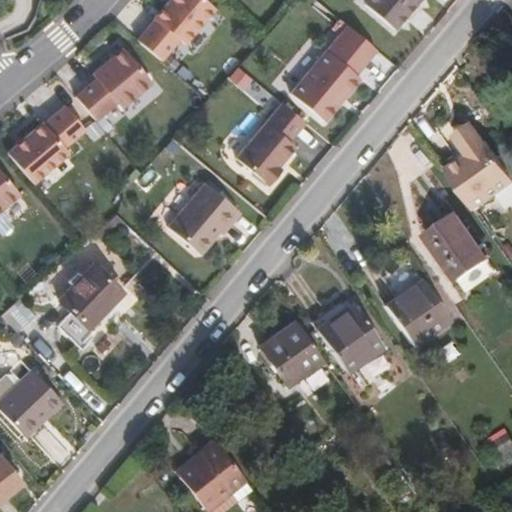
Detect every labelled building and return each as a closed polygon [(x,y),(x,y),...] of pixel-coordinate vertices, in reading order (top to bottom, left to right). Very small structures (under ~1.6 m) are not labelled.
[(183,45),(214,10),(202,0),(168,0),(153,19),(154,21),(136,41),(160,61),(177,41),(183,45)] [(357,0),(362,4),(393,30),(404,17),(409,21),(420,7),(416,4),(418,0),(357,0)] [(323,122),(359,79),(355,76),(375,51),(345,26),(290,94),(292,96),(323,122)] [(151,83),(121,49),(91,75),(95,80),(75,98),(94,122),(116,104),(121,109),(151,83)] [(70,95),(63,101),(84,129),(92,123),(70,95)] [(280,171),(278,168),(284,161),(295,148),(288,143),(304,123),(281,104),(236,159),(268,186),(280,171)] [(67,154),(62,148),(84,131),(64,107),(43,125),(41,124),(5,154),(31,185),(67,154)] [(511,186),(511,180),(506,170),(486,142),(484,143),(474,129),(456,142),(466,156),(444,172),(474,212),(511,186)] [(0,210),(18,196),(0,173),(0,210)] [(241,215),(239,212),(205,185),(168,229),(197,254),(204,254),(211,245),(211,239),(218,232),(223,237),(241,215)] [(487,261),(456,216),(434,230),(425,236),(457,281),(487,261)] [(87,325),(120,293),(91,267),(60,299),(87,325)] [(445,321),(418,282),(386,305),(413,343),(445,321)] [(382,347),(351,304),(315,331),(345,373),(382,347)] [(320,359),(294,322),(257,348),(285,385),(320,359)] [(56,421),(53,417),(65,408),(37,373),(23,383),(17,376),(10,375),(0,382),(0,403),(30,443),(56,421)] [(212,439),(195,454),(172,471),(204,511),(221,511),(236,501),(229,494),(245,481),(212,439)] [(0,499),(20,484),(0,458),(0,499)]
